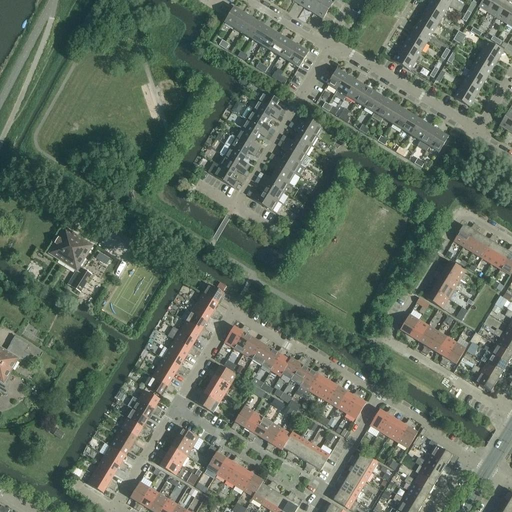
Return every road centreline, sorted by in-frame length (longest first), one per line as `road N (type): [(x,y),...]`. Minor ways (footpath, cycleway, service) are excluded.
road 1 (residential): [(500,408),(391,337),(461,218),(511,243)]
road 2 (residential): [(380,397),(232,312),(174,408)]
road 3 (residential): [(234,206),(334,43)]
road 4 (residential): [(478,130),(334,43)]
road 5 (residential): [(311,511),(380,397)]
